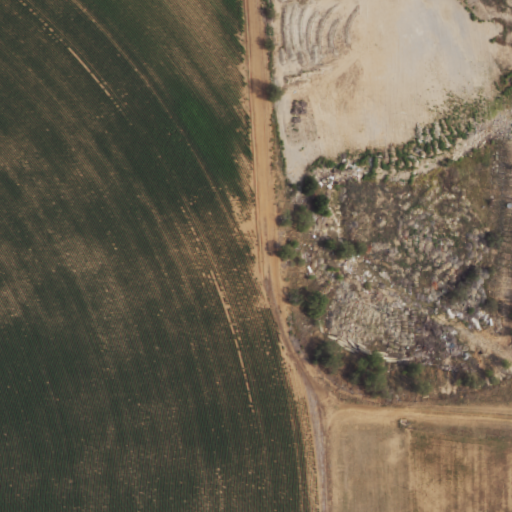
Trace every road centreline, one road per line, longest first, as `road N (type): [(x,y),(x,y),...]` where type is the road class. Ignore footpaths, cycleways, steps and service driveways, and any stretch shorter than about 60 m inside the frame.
road 1 (track): [(252,0),(268,269),(278,319),(321,408)]
road 2 (track): [(321,408),(511,416)]
road 3 (track): [(365,0),(364,38),(348,59),(300,93),(257,100)]
